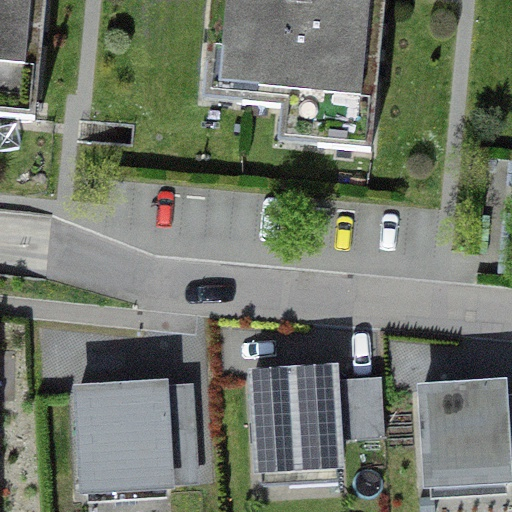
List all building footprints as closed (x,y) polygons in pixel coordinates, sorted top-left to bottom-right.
[(38,0),(0,0),(0,94),(30,97),(38,0)] [(379,0),(212,0),(203,111),(369,125),(379,0)] [(7,511),(10,336),(0,336),(0,511),(7,511)] [(338,363),(248,368),(253,474),(344,469),(338,363)] [(511,383),(438,387),(443,487),(511,483),(511,383)] [(165,390),(81,391),(82,498),(166,498),(165,390)]
